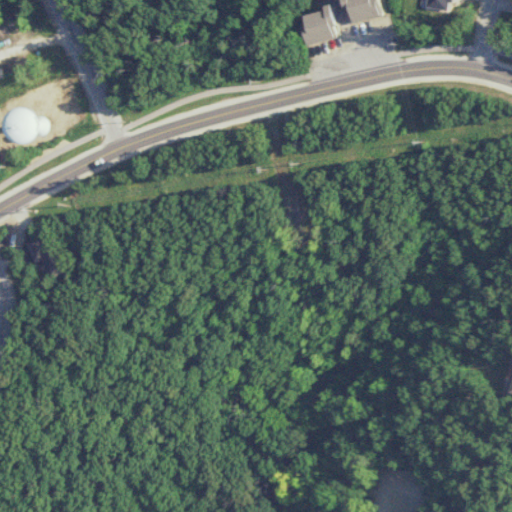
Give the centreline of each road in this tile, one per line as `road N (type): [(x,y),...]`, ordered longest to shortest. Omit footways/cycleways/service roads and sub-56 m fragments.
road 1 (tertiary): [(481,70),(402,71),(121,148)]
road 2 (residential): [(50,0),(121,148)]
road 3 (tertiary): [(121,148),(0,211)]
